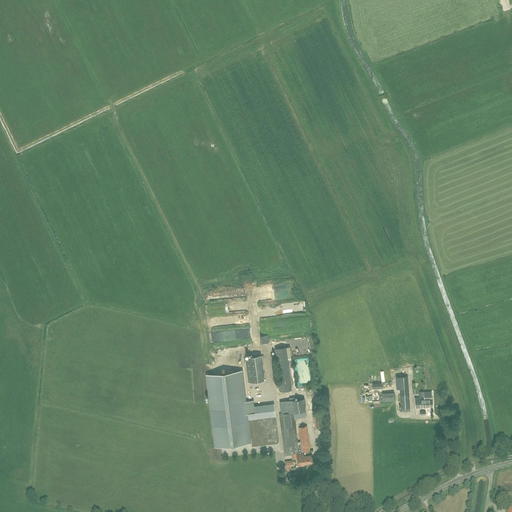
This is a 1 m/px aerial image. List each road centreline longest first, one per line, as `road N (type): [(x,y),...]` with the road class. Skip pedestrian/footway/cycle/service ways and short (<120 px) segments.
road 1 (track): [(111,103),(198,288),(208,368)]
road 2 (tertiary): [(396,511),(511,463)]
